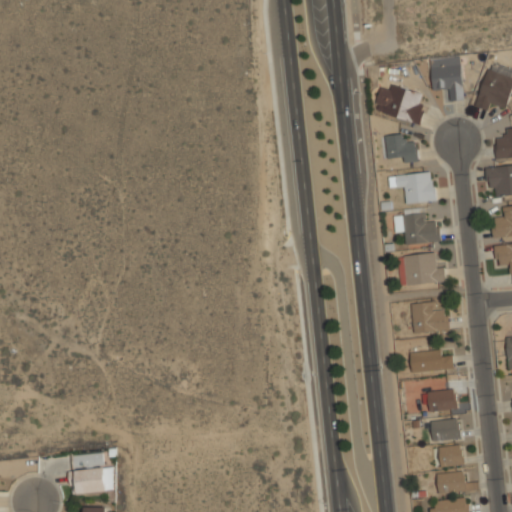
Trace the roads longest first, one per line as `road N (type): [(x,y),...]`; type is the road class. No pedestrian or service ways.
road 1 (secondary): [(281,0),(337,511)]
road 2 (secondary): [(383,511),(331,0)]
road 3 (residential): [(499,511),(456,141)]
